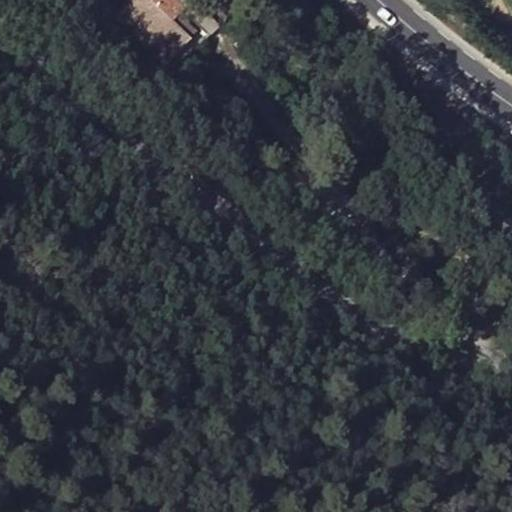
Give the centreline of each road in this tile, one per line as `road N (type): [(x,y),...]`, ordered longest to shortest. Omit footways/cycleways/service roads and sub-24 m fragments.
road 1 (unclassified): [(511,363),(397,335),(342,308),(236,218),(0,56)]
road 2 (secondary): [(511,102),(379,0)]
